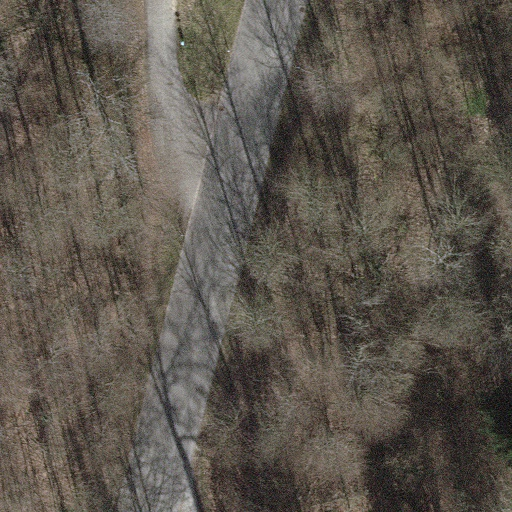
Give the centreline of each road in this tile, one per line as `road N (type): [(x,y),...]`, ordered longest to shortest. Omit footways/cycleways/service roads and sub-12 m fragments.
road 1 (tertiary): [(158,511),(271,0)]
road 2 (track): [(240,123),(182,91),(165,44),(162,0)]
